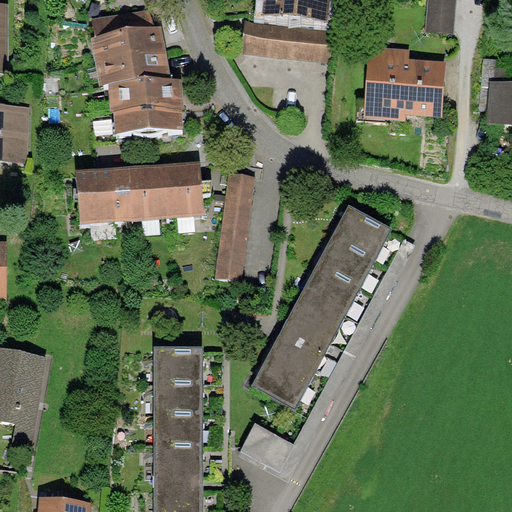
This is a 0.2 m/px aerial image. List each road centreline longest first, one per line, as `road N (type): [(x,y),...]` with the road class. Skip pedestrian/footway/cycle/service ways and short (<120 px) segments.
road 1 (residential): [(280,511),(441,223),(448,196)]
road 2 (residential): [(448,196),(276,145),(229,95),(186,0)]
